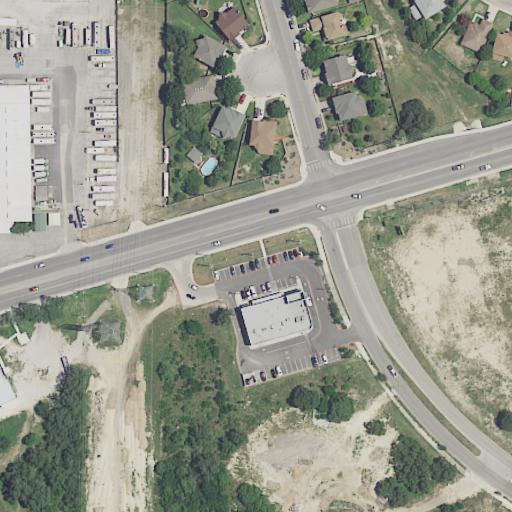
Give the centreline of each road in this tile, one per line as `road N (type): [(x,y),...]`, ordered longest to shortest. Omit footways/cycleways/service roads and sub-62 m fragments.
road 1 (tertiary): [(328,196),(324,220),(342,278),(378,356),(431,424),(511,488)]
road 2 (tertiary): [(511,464),(457,419),(397,347),(328,196)]
road 3 (residential): [(328,196),(271,0)]
road 4 (secondary): [(511,131),(354,177),(328,196)]
road 5 (secondary): [(328,196),(362,196),(511,153)]
road 6 (secondary): [(328,196),(191,235)]
